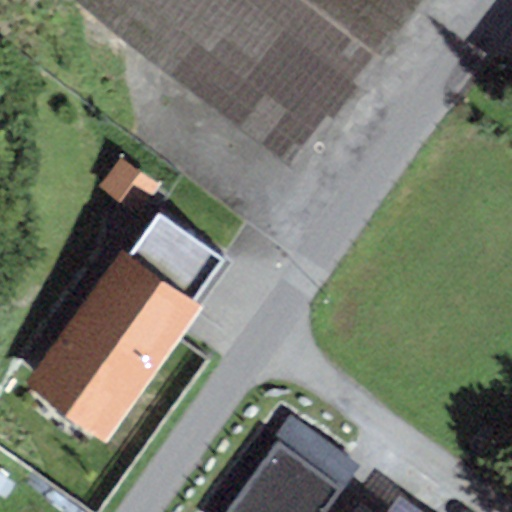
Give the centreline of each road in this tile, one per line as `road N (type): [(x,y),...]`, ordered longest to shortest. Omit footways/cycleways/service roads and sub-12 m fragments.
road 1 (residential): [(261,338),(507,0)]
road 2 (residential): [(261,338),(503,511)]
road 3 (residential): [(136,511),(261,338)]
